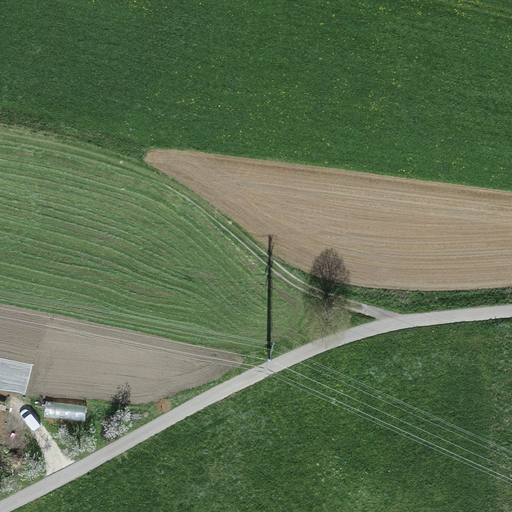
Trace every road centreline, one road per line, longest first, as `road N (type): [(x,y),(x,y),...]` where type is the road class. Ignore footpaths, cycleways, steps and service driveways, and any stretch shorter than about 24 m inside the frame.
road 1 (unclassified): [(511,309),(399,320),(309,349),(0,507)]
road 2 (track): [(0,136),(135,170),(210,214),(291,281),(399,320)]
